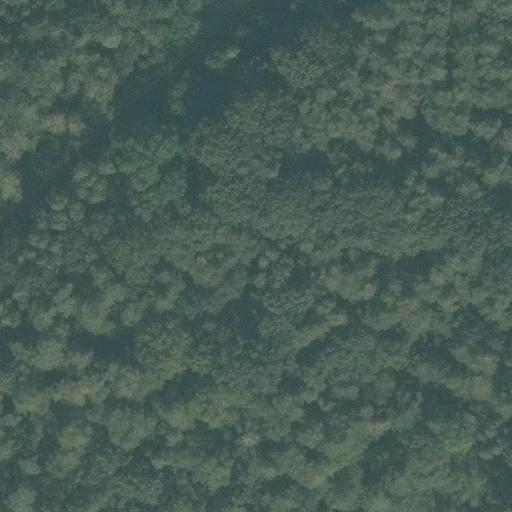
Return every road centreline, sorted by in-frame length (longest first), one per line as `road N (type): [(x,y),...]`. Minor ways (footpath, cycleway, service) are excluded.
road 1 (track): [(511,414),(234,374),(89,336),(0,330)]
road 2 (track): [(254,0),(0,246)]
